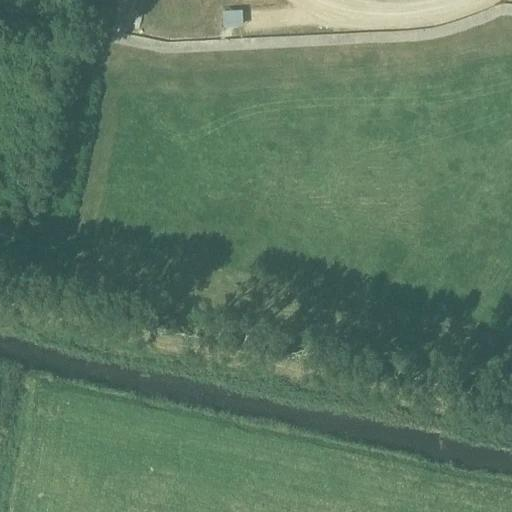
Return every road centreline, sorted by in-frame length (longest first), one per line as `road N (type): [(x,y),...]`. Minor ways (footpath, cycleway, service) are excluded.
road 1 (track): [(0,318),(511,435)]
road 2 (track): [(124,0),(117,39),(168,48),(425,35),(511,10)]
road 3 (track): [(23,224),(70,0)]
